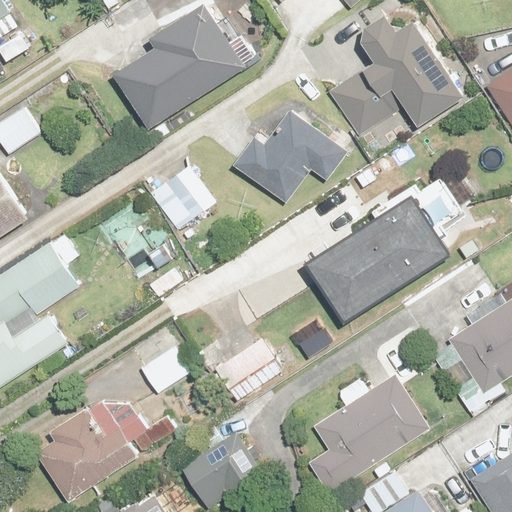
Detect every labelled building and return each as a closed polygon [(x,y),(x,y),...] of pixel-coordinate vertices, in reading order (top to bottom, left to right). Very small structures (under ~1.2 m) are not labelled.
[(0,0),(0,39),(26,22),(10,0),(0,0)] [(362,0),(281,0),(284,3),(287,0),(345,0),(352,8),(362,0)] [(155,128),(265,57),(249,32),(235,41),(210,3),(156,38),(161,46),(119,73),(155,128)] [(468,98),(412,4),(363,33),(381,63),(333,92),(373,158),(421,129),(420,127),(468,98)] [(33,49),(24,34),(0,47),(0,48),(9,63),(33,49)] [(511,72),(488,89),(511,124),(511,72)] [(329,185),(354,147),(283,101),(238,169),(292,204),(312,174),(329,185)] [(44,135),(27,108),(0,125),(0,135),(12,155),(44,135)] [(0,241),(34,221),(0,166),(0,241)] [(218,206),(193,167),(152,194),(177,232),(218,206)] [(466,212),(443,177),(425,189),(420,182),(370,216),(374,223),(311,265),(351,325),(456,255),(439,230),(466,212)] [(83,258),(67,235),(0,279),(0,389),(73,342),(51,309),(80,290),(66,269),(83,258)] [(186,281),(177,268),(152,285),(161,298),(186,281)] [(511,301),(433,352),(472,413),(506,391),(502,385),(511,378),(511,301)] [(287,371),(265,339),(216,372),(238,404),(287,371)] [(193,372),(177,348),(145,369),(161,393),(193,372)] [(433,430),(400,378),(374,394),(364,378),(340,394),(349,410),(318,429),(331,450),(311,463),(330,494),(433,430)] [(117,413),(108,399),(50,438),(54,445),(38,456),(69,503),(168,436),(141,396),(117,413)] [(252,448),(239,430),(185,467),(212,507),(266,469),(252,448)] [(511,511),(511,463),(478,485),(494,511),(511,511)] [(362,497),(372,511),(435,511),(422,492),(414,497),(399,473),(362,497)] [(195,511),(177,482),(128,511),(195,511)]
